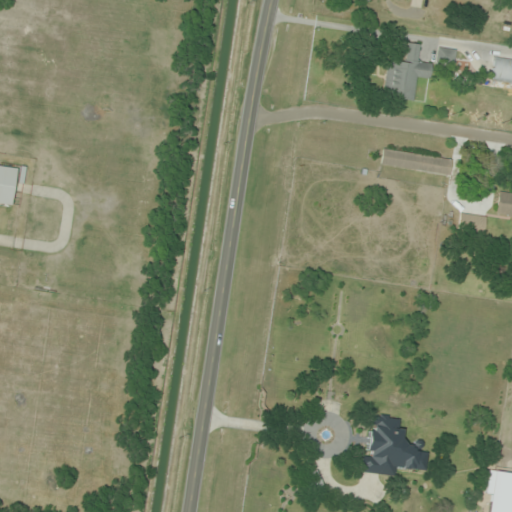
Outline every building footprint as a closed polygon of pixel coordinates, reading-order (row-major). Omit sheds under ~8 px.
[(431,65),(418,63),(420,45),(408,44),(406,64),(386,62),(382,97),(415,100),(417,79),(430,80),(431,65)] [(455,66),(456,50),(436,49),(436,65),(455,66)] [(511,61),(493,60),(491,80),(511,81),(511,61)] [(380,165),(450,177),(452,161),(383,149),(380,165)] [(17,169),(0,166),(0,204),(12,206),(17,169)] [(511,195),(499,193),(496,216),(511,218),(511,195)] [(394,477),(395,468),(426,472),(428,450),(399,447),(403,419),(370,415),(366,457),(362,457),(360,474),(394,477)]
